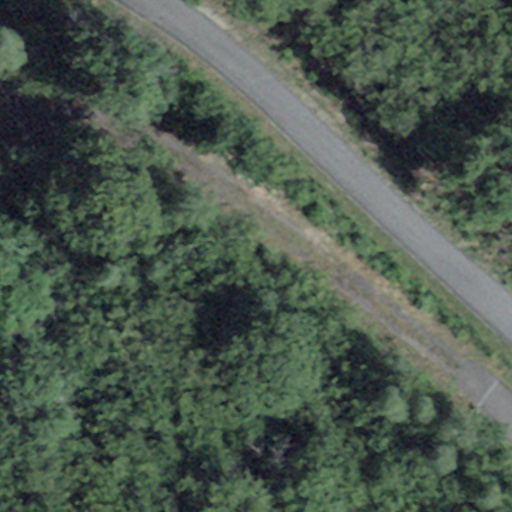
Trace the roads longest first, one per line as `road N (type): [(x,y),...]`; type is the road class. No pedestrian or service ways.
road 1 (track): [(0,116),(75,119),(132,132),(227,190),(511,417)]
road 2 (unclassified): [(145,0),(264,89),(511,325)]
